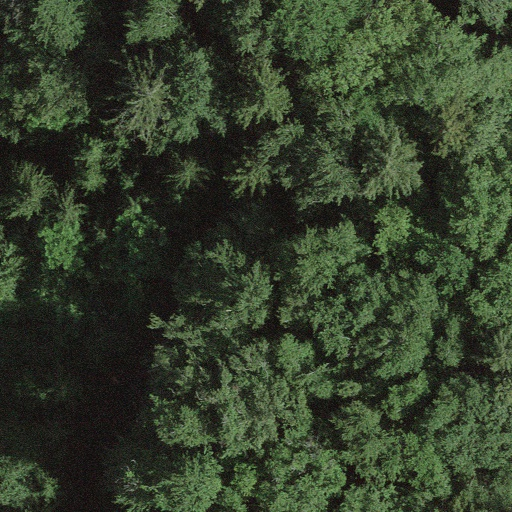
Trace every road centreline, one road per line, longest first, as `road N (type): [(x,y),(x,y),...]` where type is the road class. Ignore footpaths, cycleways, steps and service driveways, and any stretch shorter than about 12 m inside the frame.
road 1 (unclassified): [(64,511),(191,298),(386,0)]
road 2 (track): [(191,298),(326,415),(390,511)]
